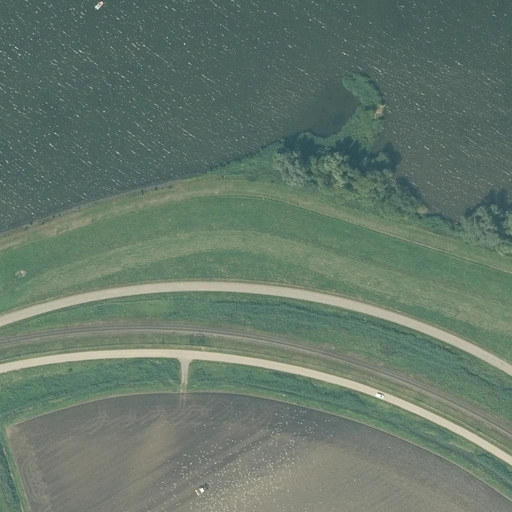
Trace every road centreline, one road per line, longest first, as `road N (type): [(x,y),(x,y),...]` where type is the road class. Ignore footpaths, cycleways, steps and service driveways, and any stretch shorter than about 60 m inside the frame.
road 1 (track): [(0,250),(167,198),(242,190),(511,270)]
road 2 (tertiary): [(511,372),(407,324),(318,296),(166,290),(95,296),(0,321)]
